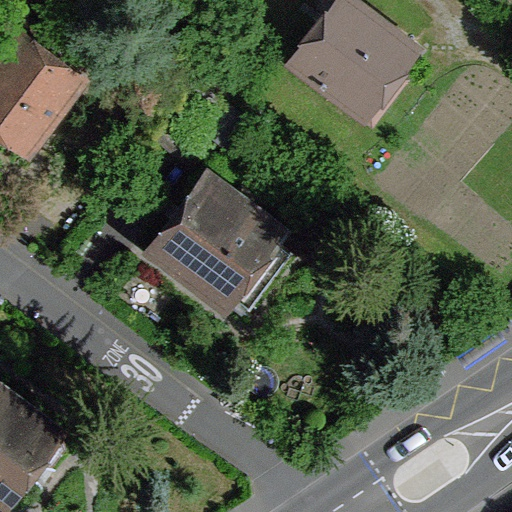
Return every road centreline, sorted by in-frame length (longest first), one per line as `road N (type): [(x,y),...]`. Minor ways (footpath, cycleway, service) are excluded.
road 1 (residential): [(318,511),(292,483),(0,259)]
road 2 (secondary): [(511,419),(373,511)]
